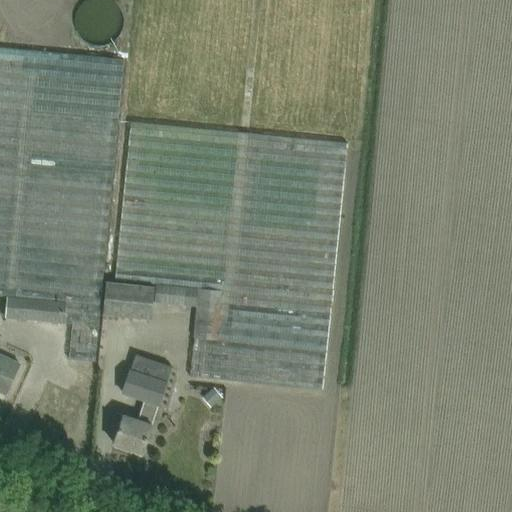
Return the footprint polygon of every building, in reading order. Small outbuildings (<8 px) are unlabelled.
[(0,297),(6,298),(4,318),(71,324),(68,359),(95,361),(123,60),(0,47),(0,297)] [(346,143),(131,121),(116,280),(159,285),(157,302),(196,306),(190,376),(321,390),(346,143)] [(106,285),(103,312),(148,317),(151,290),(106,285)] [(122,392),(134,396),(144,400),(137,419),(123,414),(113,444),(141,453),(151,424),(150,424),(157,404),(158,405),(171,367),(135,354),(122,392)] [(0,391),(5,394),(19,364),(0,355),(0,391)]
